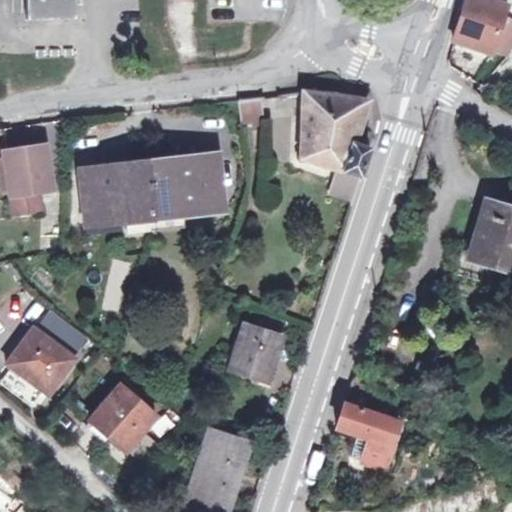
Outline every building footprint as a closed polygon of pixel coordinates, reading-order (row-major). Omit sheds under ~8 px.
[(77,19),(76,0),(28,0),(28,18),(77,19)] [(484,0),(470,0),(456,43),(492,57),(493,55),(507,60),(511,49),(511,23),(506,20),(510,9),(484,0)] [(367,103),(303,94),(302,159),(361,178),(369,151),(357,147),(360,136),(357,135),(367,103)] [(261,99),(239,100),(240,125),(262,124),(261,99)] [(48,187),(44,152),(9,156),(14,191),(10,192),(12,211),(43,207),(41,188),(48,187)] [(10,192),(14,191),(9,156),(0,157),(0,162),(4,193),(10,192)] [(168,161),(149,163),(158,229),(186,225),(185,212),(220,207),(216,159),(168,165),(168,161)] [(129,233),(158,229),(149,163),(130,165),(131,170),(84,175),(89,224),(127,219),(129,233)] [(511,213),(486,206),(470,259),(511,272),(511,213)] [(77,358),(74,356),(88,339),(55,312),(41,330),(38,327),(10,361),(50,392),(77,358)] [(284,338),(245,324),(229,369),(268,383),(284,338)] [(451,369),(431,361),(425,377),(446,385),(451,369)] [(389,422),(395,405),(352,378),(335,432),(367,442),(361,465),(386,473),(398,431),(402,433),(404,427),(389,422)] [(129,451),(158,417),(120,386),(87,424),(109,443),(114,438),(129,451)] [(234,493),(250,446),(212,434),(189,508),(202,511),(217,511),(226,490),(234,493)] [(227,511),(234,493),(226,490),(217,511),(227,511)]
